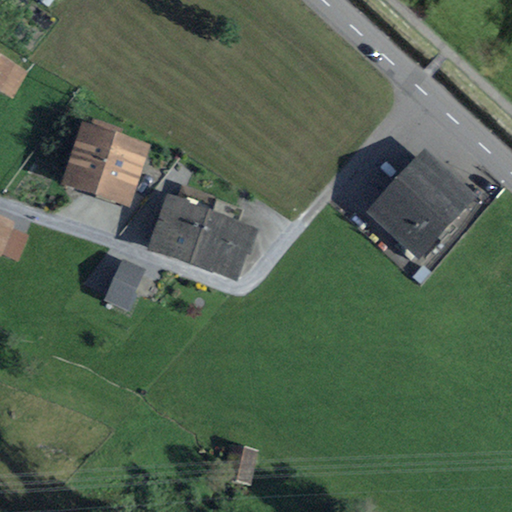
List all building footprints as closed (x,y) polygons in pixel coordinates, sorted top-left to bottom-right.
[(0,86),(12,94),(23,76),(0,61),(0,86)] [(87,137),(73,180),(125,197),(139,154),(114,146),(119,132),(95,124),(90,138),(87,137)] [(425,163),(378,214),(418,251),(466,200),(425,163)] [(167,203),(151,246),(192,261),(214,201),(185,191),(179,208),(167,203)] [(235,228),(241,211),(214,201),(192,261),(234,275),(243,250),(248,252),(254,235),(235,228)] [(0,254),(16,261),(26,237),(0,226),(0,254)] [(124,268),(111,298),(126,305),(139,275),(124,268)] [(231,452),(225,477),(249,482),(255,457),(231,452)]
